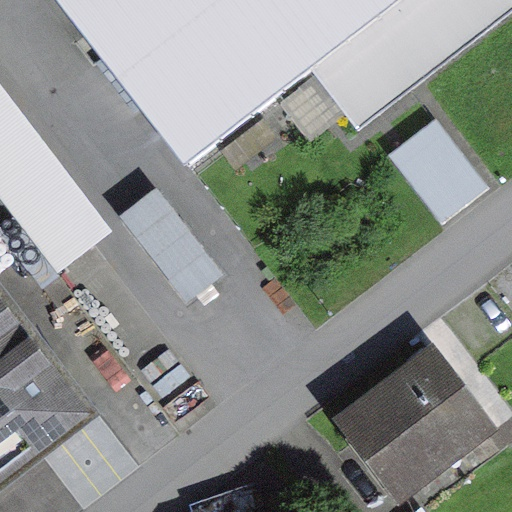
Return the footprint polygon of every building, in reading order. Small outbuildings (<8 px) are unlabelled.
[(511,0),(44,0),(177,176),(317,72),(358,126),(511,10),(511,0)] [(392,168),(441,240),(489,208),(440,136),(392,168)] [(122,239),(188,326),(223,299),(157,213),(122,239)] [(0,220),(0,439),(106,360),(0,220)] [(510,395),(454,315),(339,395),(396,475),(510,395)] [(233,511),(302,511),(280,480),(233,511)] [(439,511),(427,494),(401,511),(439,511)]
